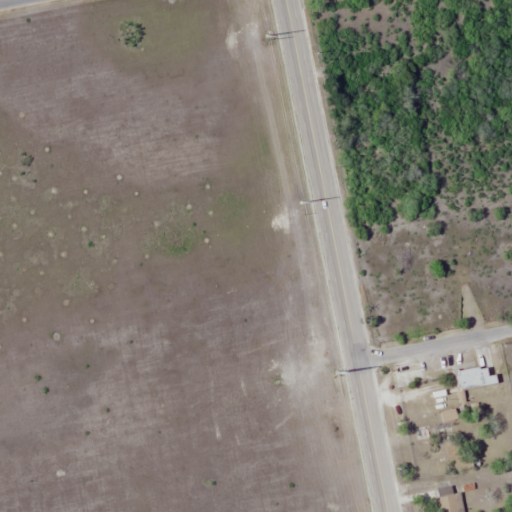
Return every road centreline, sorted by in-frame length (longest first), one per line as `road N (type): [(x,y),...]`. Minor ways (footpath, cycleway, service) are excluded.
road 1 (tertiary): [(386,511),(284,0)]
road 2 (residential): [(357,362),(511,330)]
